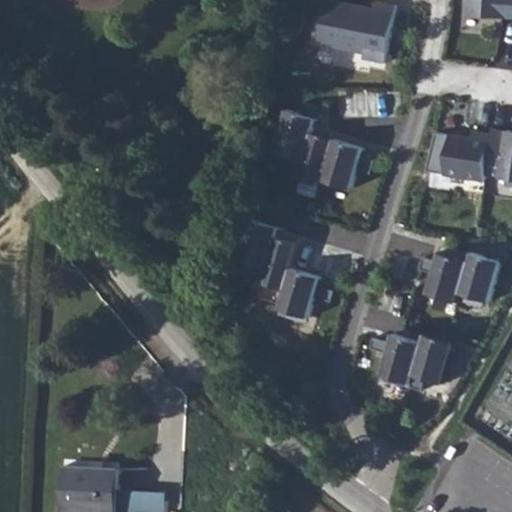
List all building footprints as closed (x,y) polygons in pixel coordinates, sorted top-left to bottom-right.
[(388,62),(399,5),(378,1),(376,9),(330,0),(323,0),(315,44),(366,53),(366,58),(388,62)] [(511,0),(467,0),(466,14),(511,17),(511,0)] [(318,118),(288,110),(277,150),(306,159),(314,132),(318,118)] [(488,174),(511,177),(511,131),(495,128),(494,133),(488,174)] [(475,138),(438,132),(428,171),(487,180),(488,174),(494,133),(476,130),(475,138)] [(336,139),(314,132),(306,159),(300,178),(323,184),(324,180),(336,139)] [(366,148),(336,139),(324,180),(354,188),(366,148)] [(282,227),(252,218),(240,258),(270,267),(279,237),(282,227)] [(300,243),(279,237),(270,267),(265,282),(287,289),(293,268),(300,243)] [(472,261),(441,251),(429,292),(460,302),(463,292),(472,261)] [(472,261),(463,292),(492,301),(504,261),(474,252),(472,261)] [(323,277),(293,268),(287,289),(280,308),(311,317),(323,277)] [(377,309),(366,346),(388,353),(396,327),(426,337),(428,330),(400,322),(402,317),(377,309)] [(425,342),(395,333),(383,373),(413,383),(415,374),(425,342)] [(425,342),(415,374),(446,383),(458,342),(428,333),(425,342)] [(66,465),(63,511),(118,511),(119,511),(120,489),(121,468),(66,465)] [(167,511),(169,492),(120,489),(119,511),(131,511),(167,511)]
